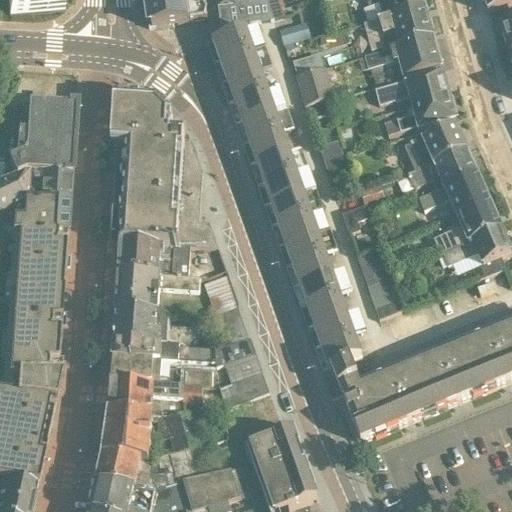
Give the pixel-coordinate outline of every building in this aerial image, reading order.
[(61,16),(60,4),(77,1),(76,0),(4,0),(6,18),(61,16)] [(207,24),(203,0),(144,0),(149,33),(207,24)] [(215,0),(221,32),(243,28),(273,23),(266,0),(215,0)] [(385,26),(425,15),(420,0),(365,0),(369,14),(381,11),(385,24),(385,26)] [(505,12),(511,10),(511,0),(483,0),(488,17),(505,12)] [(398,55),(433,45),(425,15),(385,26),(385,24),(364,29),(371,56),(382,53),(379,42),(394,38),(398,53),(398,55)] [(507,53),(511,50),(511,26),(500,31),(507,53)] [(311,43),(306,27),(278,35),(283,51),(311,43)] [(246,36),(243,28),(221,32),(208,34),(213,47),(246,36)] [(263,32),(253,35),(258,51),(268,48),(263,32)] [(220,68),(254,56),(246,36),(213,47),(220,68)] [(398,55),(398,53),(390,55),(390,56),(365,62),(368,73),(368,74),(371,74),(376,90),(388,87),(383,69),(393,67),(393,68),(398,67),(403,85),(442,75),(433,45),(398,55)] [(295,55),(293,49),(285,51),(287,57),(295,55)] [(227,89),(261,77),(254,56),(220,68),(227,89)] [(304,113),(306,112),(327,107),(335,105),(326,73),(295,81),(304,113)] [(235,109),(268,97),(261,77),(227,89),(235,109)] [(411,112),(449,102),(443,78),(376,97),(380,110),(409,103),(411,112)] [(242,129),(276,117),(268,97),(235,109),(242,129)] [(449,102),(411,112),(414,121),(385,129),(389,143),(455,125),(449,102)] [(218,256),(210,230),(199,229),(202,179),(190,147),(184,147),(185,139),(171,138),(172,121),(158,107),(115,104),(112,152),(128,153),(121,248),(190,252),(190,254),(218,256)] [(327,107),(306,112),(309,125),(330,119),(327,107)] [(70,180),(72,147),(74,114),(27,111),(25,138),(17,137),(15,163),(7,166),(13,181),(24,177),(70,180)] [(249,150),(284,138),(283,137),(276,117),(242,129),(249,150)] [(416,178),(466,156),(455,130),(405,152),(415,177),(416,178)] [(322,151),(332,148),(328,136),(318,139),(322,151)] [(256,170),(290,158),(284,138),(249,150),(256,170)] [(324,166),(343,160),(338,146),(332,148),(322,151),(319,152),(324,166)] [(444,196),(478,182),(466,156),(416,178),(415,177),(408,180),(411,186),(414,192),(420,190),(429,186),(432,185),(429,180),(436,177),(442,192),(444,196)] [(263,191),(298,179),(290,158),(256,170),(263,191)] [(343,160),(324,166),(331,188),(343,184),(341,176),(352,172),(347,158),(343,160)] [(0,217),(13,213),(28,206),(68,208),(70,180),(24,177),(13,181),(0,186),(0,217)] [(271,211),(305,199),(298,179),(263,191),(271,211)] [(455,222),(489,207),(478,182),(444,196),(442,192),(418,202),(424,216),(448,206),(455,222)] [(386,200),(383,190),(360,198),(363,208),(386,200)] [(278,232),(313,220),(305,199),(271,211),(278,232)] [(28,206),(13,213),(7,291),(4,339),(2,393),(0,392),(0,484),(37,492),(54,415),(61,381),(56,381),(62,298),(66,251),(65,251),(68,209),(68,208),(28,206)] [(374,210),(376,217),(386,213),(383,207),(374,210)] [(442,259),(500,233),(489,207),(455,222),(461,235),(436,245),(442,259)] [(349,239),(360,236),(357,227),(367,223),(363,211),(342,219),(349,239)] [(285,252),(320,240),(313,220),(278,232),(285,252)] [(500,233),(442,259),(448,271),(477,259),(482,270),(473,274),(478,287),(506,275),(501,263),(511,259),(500,233)] [(292,273),(328,260),(320,240),(285,252),(292,273)] [(188,282),(190,254),(190,252),(121,248),(119,277),(188,282)] [(368,293),(392,283),(386,267),(375,271),(369,253),(355,258),(368,293)] [(334,281),(335,281),(328,260),(292,273),(299,293),(334,281)] [(188,282),(119,277),(116,317),(158,320),(158,319),(160,294),(198,297),(199,283),(188,282)] [(208,300),(232,291),(227,277),(203,286),(208,300)] [(307,314),(341,302),(334,281),(299,293),(307,314)] [(375,314),(399,305),(392,283),(368,293),(375,314)] [(211,310),(235,301),(232,291),(208,300),(211,310)] [(215,321),(239,312),(235,301),(211,310),(215,321)] [(314,334),(348,322),(341,302),(307,314),(314,334)] [(399,305),(375,314),(379,325),(403,316),(399,305)] [(218,330),(242,322),(239,312),(215,321),(218,330)] [(169,320),(158,319),(158,320),(116,317),(114,349),(167,353),(169,320)] [(354,323),(359,340),(369,337),(364,320),(354,323)] [(225,350),(249,342),(242,322),(218,330),(225,350)] [(321,355),(356,343),(355,341),(348,322),(314,334),(321,355)] [(350,367),(331,374),(361,448),(511,386),(511,335),(362,396),(350,367)] [(225,367),(255,356),(249,342),(225,350),(225,351),(214,355),(215,356),(214,356),(167,353),(114,349),(113,366),(178,369),(179,365),(213,368),(217,368),(217,370),(225,367)] [(331,374),(350,367),(363,363),(356,343),(321,355),(328,375),(331,374)] [(221,393),(231,389),(262,378),(258,367),(255,356),(225,367),(217,370),(214,370),(214,376),(214,393),(221,393)] [(178,370),(178,369),(113,366),(112,388),(202,394),(202,392),(214,393),(214,376),(182,374),(182,370),(178,370)] [(223,403),(266,388),(262,378),(231,389),(232,391),(220,394),(223,403)] [(201,418),(202,394),(112,388),(110,419),(152,422),(152,424),(159,424),(159,422),(197,417),(201,418)] [(226,414),(270,398),(266,388),(223,403),(226,414)] [(159,422),(159,424),(158,444),(170,444),(174,459),(184,456),(205,451),(197,417),(159,422)] [(150,466),(152,424),(152,422),(110,419),(103,463),(150,466)] [(284,438),(280,428),(250,439),(254,448),(249,450),(270,511),(297,511),(317,505),(293,435),(284,438)] [(191,485),(184,456),(174,459),(174,460),(150,467),(150,466),(103,463),(96,492),(150,497),(191,485)] [(216,511),(228,509),(252,501),(243,472),(191,485),(150,497),(96,492),(91,511),(216,511)] [(0,511),(32,511),(37,492),(0,484),(0,511)]
